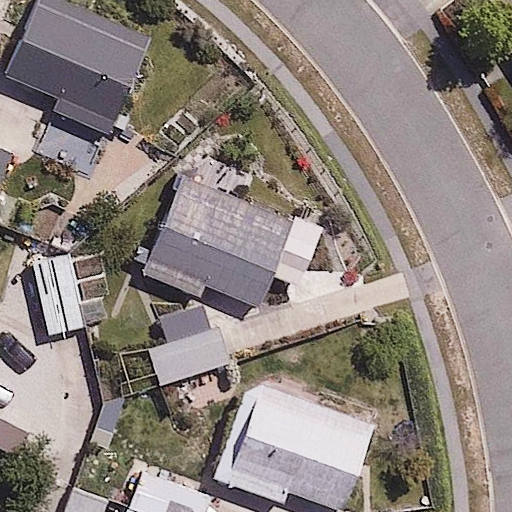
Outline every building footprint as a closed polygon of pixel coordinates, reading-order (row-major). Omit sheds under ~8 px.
[(71,0),(42,0),(11,70),(60,92),(54,105),(111,131),(153,36),(71,0)] [(511,0),(492,0),(489,2),(511,42),(511,0)] [(0,145),(0,181),(13,152),(0,145)] [(201,290),(205,281),(258,302),(272,266),(302,278),(323,226),(185,171),(146,268),(201,290)] [(77,249),(37,256),(50,327),(89,320),(77,249)] [(221,317),(154,345),(168,379),(235,351),(221,317)] [(375,422),(253,378),(218,472),(282,496),(287,485),(344,506),(375,422)] [(205,511),(215,485),(139,457),(125,497),(166,511),(205,511)] [(99,511),(107,493),(71,479),(57,511),(99,511)]
